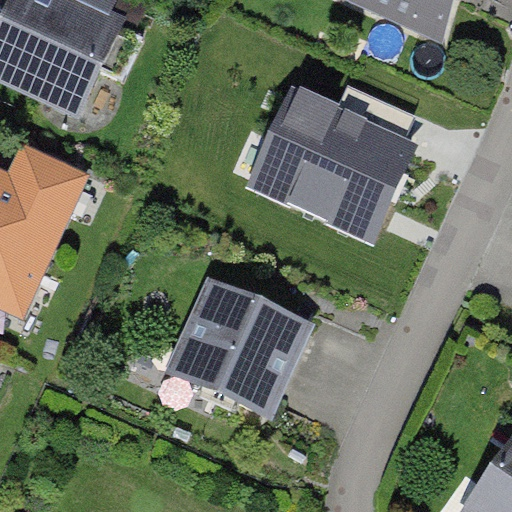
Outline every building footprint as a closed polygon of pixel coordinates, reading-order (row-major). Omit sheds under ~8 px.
[(62,0),(16,0),(0,36),(0,89),(92,129),(135,32),(62,0)] [(464,0),(328,0),(443,50),(464,0)] [(291,68),(245,202),(389,250),(434,116),(291,68)] [(0,175),(0,309),(32,323),(94,183),(26,153),(14,181),(0,175)] [(279,432),(320,335),(211,288),(169,385),(279,432)] [(511,511),(511,430),(460,500),(476,511),(511,511)]
